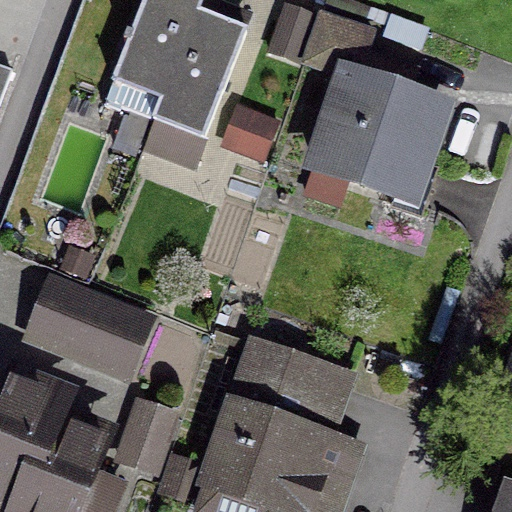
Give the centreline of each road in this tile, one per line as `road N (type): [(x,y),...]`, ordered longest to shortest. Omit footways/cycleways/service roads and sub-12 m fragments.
road 1 (residential): [(511,223),(413,511)]
road 2 (residential): [(76,0),(0,222)]
